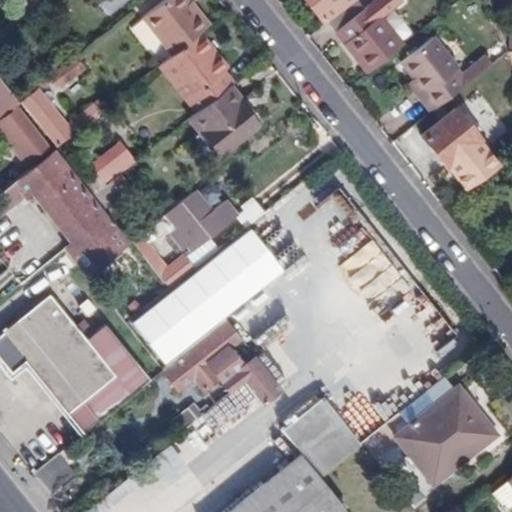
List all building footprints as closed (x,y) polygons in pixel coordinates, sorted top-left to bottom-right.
[(172,54),(202,30),(209,25),(197,11),(193,13),(182,0),(164,0),(143,17),(172,54)] [(309,0),(324,18),(346,0),(309,0)] [(337,30),(370,70),(404,42),(381,14),(379,15),(368,4),(337,30)] [(229,85),(235,80),(226,71),(232,66),(202,30),(172,54),(161,63),(199,110),(229,85)] [(420,93),(433,108),(464,82),(453,70),(459,65),(433,34),(403,59),(415,73),(427,88),(420,93)] [(63,87),(87,68),(77,56),(49,78),(55,86),(59,84),(63,87)] [(408,79),(420,93),(427,88),(415,73),(408,79)] [(0,121),(34,165),(51,152),(56,147),(18,100),(0,77),(0,121)] [(242,99),(229,85),(199,110),(183,122),(214,160),(259,123),(241,102),(242,99)] [(59,145),(105,108),(99,102),(70,127),(39,89),(23,102),(59,145)] [(479,137),(456,110),(424,133),(446,163),(479,137)] [(0,121),(0,131),(30,169),(34,165),(0,121)] [(105,184),(135,160),(119,140),(88,164),(105,184)] [(76,240),(65,249),(86,276),(125,244),(51,152),(34,165),(30,169),(0,192),(0,216),(30,192),(62,231),(65,227),(76,240)] [(94,194),(108,211),(133,190),(120,174),(94,194)] [(210,214),(192,192),(150,226),(159,238),(171,230),(184,248),(187,246),(192,252),(237,216),(225,201),(210,214)] [(251,198),(235,212),(246,226),(263,213),(251,198)] [(130,325),(161,365),(279,271),(249,232),(130,325)] [(131,241),(169,289),(178,282),(138,235),(131,241)] [(305,272),(314,255),(302,249),(293,266),(305,272)] [(40,349),(98,421),(150,380),(105,323),(86,339),(48,292),(2,330),(4,331),(0,333),(0,357),(12,373),(25,362),(40,349)] [(191,378),(213,405),(242,381),(262,405),(282,389),(254,355),(241,366),(215,334),(165,374),(177,388),(191,378)] [(25,362),(83,434),(98,421),(40,349),(25,362)] [(442,375),(384,422),(432,482),(496,431),(478,408),(472,412),(442,375)] [(320,397),(281,429),(299,452),(318,475),(357,444),(320,397)] [(184,428),(200,418),(191,404),(175,414),(184,428)] [(167,444),(146,459),(165,484),(186,469),(167,444)] [(50,494),(75,472),(57,452),(32,474),(50,494)] [(318,475),(299,452),(226,511),(345,511),(347,511),(318,475)] [(103,511),(135,482),(126,472),(84,511),(103,511)]
